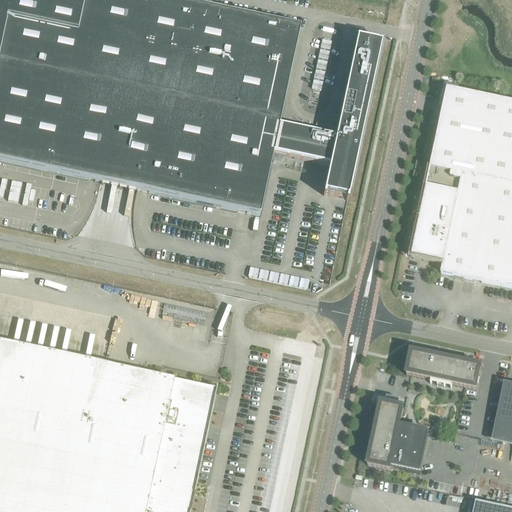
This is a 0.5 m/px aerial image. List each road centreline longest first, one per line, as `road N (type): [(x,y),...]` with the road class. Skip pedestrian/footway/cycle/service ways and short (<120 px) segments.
road 1 (unclassified): [(0,239),(356,317)]
road 2 (unknown): [(231,290),(212,345),(197,354),(102,307),(0,282)]
road 3 (tertiary): [(373,261),(428,0)]
road 4 (unknown): [(236,346),(275,347),(282,356),(249,511)]
road 5 (unknown): [(203,495),(236,346)]
road 6 (tertiary): [(320,511),(351,365)]
road 7 (unclassified): [(366,320),(511,350)]
